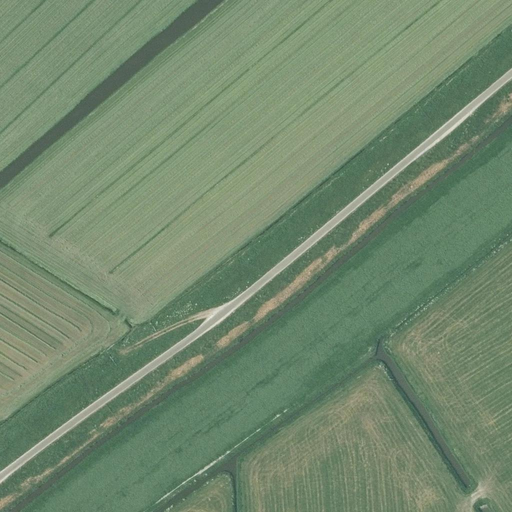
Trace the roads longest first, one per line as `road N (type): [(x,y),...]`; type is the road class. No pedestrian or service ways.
road 1 (unclassified): [(0,477),(226,309),(511,73)]
road 2 (track): [(101,339),(114,351),(125,349),(226,309)]
